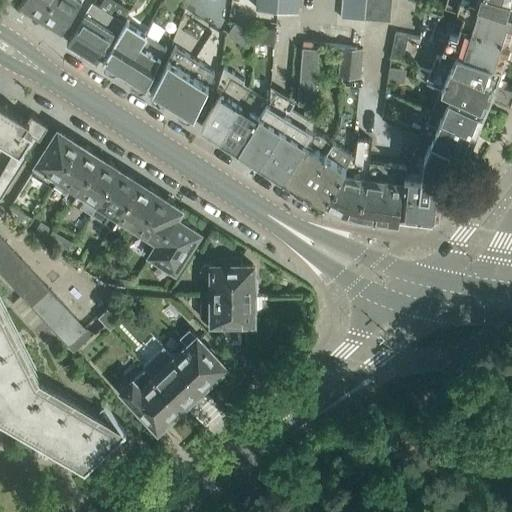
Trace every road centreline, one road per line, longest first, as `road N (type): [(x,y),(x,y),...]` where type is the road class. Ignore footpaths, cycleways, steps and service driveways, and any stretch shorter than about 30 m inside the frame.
road 1 (tertiary): [(0,44),(310,242),(430,295)]
road 2 (tertiary): [(172,511),(430,295)]
road 3 (tertiary): [(511,189),(469,261),(430,295)]
